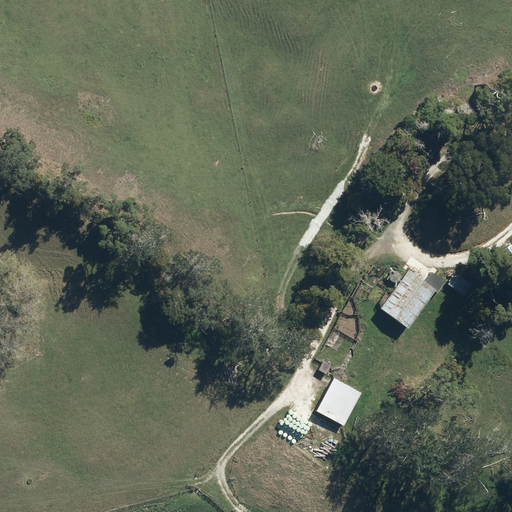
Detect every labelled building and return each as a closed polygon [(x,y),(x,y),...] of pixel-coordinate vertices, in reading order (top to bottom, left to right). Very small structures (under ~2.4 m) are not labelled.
[(511,249),(509,245),(499,251),(504,258),(511,252),(511,249)] [(422,282),(405,270),(377,308),(403,328),(431,290),(435,293),(443,283),(430,273),(422,282)] [(446,284),(460,294),(467,284),(452,274),(446,284)] [(316,371),(324,375),(329,366),(321,362),(316,371)] [(331,379),(314,411),(341,426),(359,394),(331,379)]
